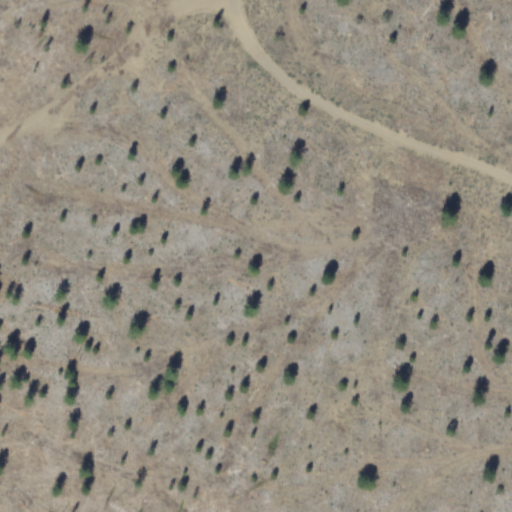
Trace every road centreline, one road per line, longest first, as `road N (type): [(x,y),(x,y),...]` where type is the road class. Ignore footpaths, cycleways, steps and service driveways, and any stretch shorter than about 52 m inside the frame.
road 1 (track): [(233,0),(259,58),(317,101),(405,145),(511,175)]
road 2 (track): [(0,145),(122,54),(157,10),(233,5)]
